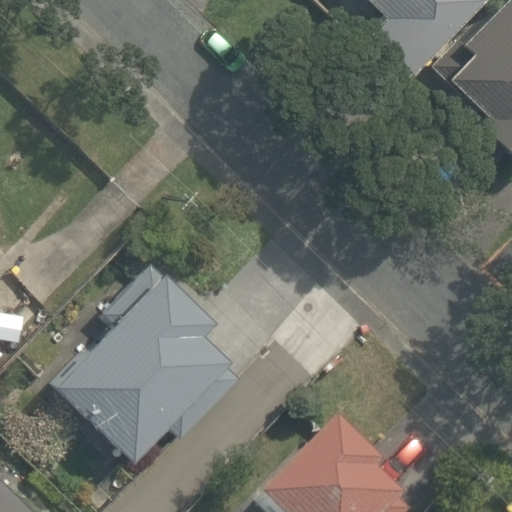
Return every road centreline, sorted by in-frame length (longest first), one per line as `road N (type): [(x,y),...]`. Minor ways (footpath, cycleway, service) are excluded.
road 1 (residential): [(511,391),(107,0)]
road 2 (unknown): [(404,287),(189,511)]
